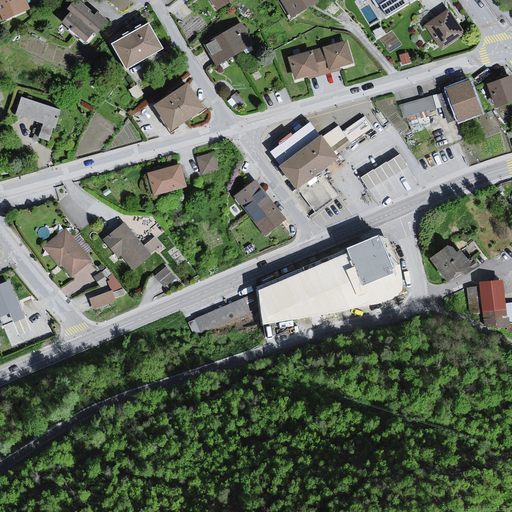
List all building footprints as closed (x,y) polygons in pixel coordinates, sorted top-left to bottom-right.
[(26,0),(0,0),(0,15),(2,20),(3,22),(30,10),(26,0)] [(72,12),(63,22),(85,41),(93,33),(96,36),(109,21),(97,11),(94,14),(78,0),(73,0),(67,7),(72,12)] [(211,0),(216,8),(231,0),(211,0)] [(282,0),(291,15),(318,0),(282,0)] [(382,0),(391,12),(412,0),(382,0)] [(449,9),(425,25),(441,49),(465,33),(449,9)] [(148,22),(111,43),(126,68),(163,47),(148,22)] [(240,23),(206,44),(216,61),(251,41),(240,23)] [(347,40),(288,57),(294,79),(354,62),(347,40)] [(466,73),(437,84),(440,92),(448,89),(469,81),(466,73)] [(511,75),(511,74),(486,83),(495,108),(511,101),(511,75)] [(469,81),(448,89),(459,119),(480,111),(469,81)] [(188,82),(153,105),(171,131),(206,108),(188,82)] [(436,108),(432,96),(400,105),(403,117),(436,108)] [(60,110),(22,97),(16,116),(42,124),(37,137),(49,142),(60,110)] [(339,123),(325,133),(338,151),(374,125),(366,113),(343,128),(339,123)] [(321,134),(280,165),(296,187),(338,156),(321,134)] [(215,153),(197,157),(202,174),(219,170),(215,153)] [(373,168),(360,177),(368,190),(381,182),(382,183),(395,174),(395,175),(408,167),(400,154),(387,162),(386,161),(373,169),(373,168)] [(180,164),(148,173),(154,196),(186,186),(180,164)] [(255,180),(235,196),(265,235),(285,220),(255,180)] [(124,223),(105,239),(117,254),(120,252),(133,267),(154,250),(158,254),(165,248),(155,235),(142,245),(124,223)] [(65,229),(42,248),(58,267),(60,266),(70,277),(91,260),(65,229)] [(348,252),(258,291),(261,308),(263,323),(340,310),(370,302),(371,304),(382,301),(397,294),(402,289),(402,279),(399,264),(391,267),(378,237),(347,249),(348,252)] [(450,247),(431,260),(448,283),(471,272),(472,264),(450,247)] [(166,266),(155,275),(164,286),(175,278),(166,266)] [(11,283),(0,287),(0,321),(11,317),(15,326),(27,321),(11,283)] [(504,283),(479,283),(481,326),(494,331),(511,327),(511,309),(506,306),(504,283)] [(261,308),(258,291),(188,322),(194,336),(261,308)] [(112,293),(88,301),(92,312),(113,305),(115,302),(112,293)]
